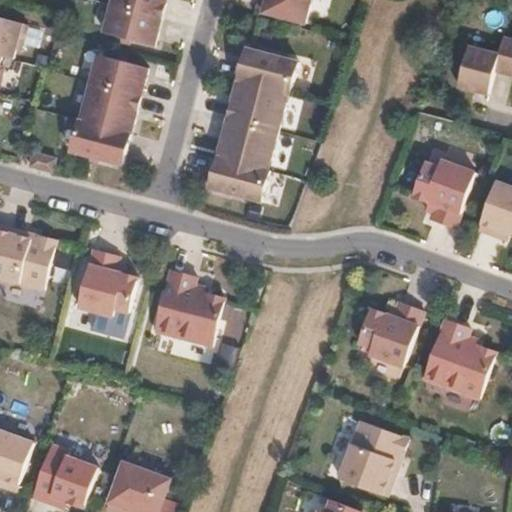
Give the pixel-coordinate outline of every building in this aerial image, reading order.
[(167,0),(112,0),(111,7),(162,21),(167,0)] [(266,0),(259,0),(256,14),(304,27),(311,0),(266,0)] [(111,7),(103,37),(154,50),(162,21),(111,7)] [(19,52),(25,27),(0,20),(0,58),(11,61),(13,51),(19,52)] [(511,77),(511,42),(503,41),(499,57),(469,50),(459,89),(489,97),(496,73),(511,77)] [(246,51),(238,82),(291,96),(299,65),(246,51)] [(99,57),(91,85),(141,99),(149,70),(99,57)] [(91,85),(83,114),(133,128),(141,99),(91,85)] [(235,92),(228,121),(279,134),(286,105),(235,92)] [(228,121),(220,150),(271,164),(279,134),(228,121)] [(79,123),(70,154),(123,168),(131,137),(79,123)] [(32,155),(29,168),(52,174),(55,161),(32,155)] [(218,160),(209,191),(262,205),(270,174),(218,160)] [(431,221),(457,230),(477,175),(442,163),(440,170),(426,165),(414,199),(429,204),(436,207),(433,215),(431,221)] [(511,189),(497,184),(480,232),(495,238),(498,231),(511,236),(511,189)] [(436,207),(429,204),(426,212),(433,215),(436,207)] [(0,279),(43,292),(56,243),(22,234),(21,238),(13,236),(14,231),(0,227),(0,279)] [(498,231),(495,238),(509,243),(511,236),(498,231)] [(119,259),(93,252),(77,308),(113,318),(115,311),(128,315),(138,280),(122,276),(115,274),(117,266),(119,259)] [(115,274),(122,276),(124,267),(117,266),(115,274)] [(214,348),(225,300),(208,295),(208,293),(195,290),(197,279),(171,273),(156,334),(214,348)] [(406,370),(425,315),(400,306),(398,312),(395,320),(388,317),(373,312),(361,346),(374,351),(372,358),(406,370)] [(113,318),(77,308),(72,326),(121,339),(128,315),(115,311),(113,318)] [(395,320),(398,312),(391,309),(388,317),(395,320)] [(482,401),(499,354),(481,348),(482,346),(469,341),(470,338),(472,331),(447,322),(426,381),(482,401)] [(482,346),(483,342),(470,338),(469,341),(482,346)] [(343,483),(390,500),(402,466),(398,465),(400,457),(405,459),(411,442),(364,425),(343,483)] [(0,432),(0,479),(4,481),(2,488),(17,493),(35,445),(0,432)] [(69,454),(52,448),(33,500),(55,508),(57,500),(67,504),(84,510),(99,470),(67,459),(69,454)] [(129,511),(160,511),(171,482),(124,465),(107,511),(124,511),(125,510),(129,511)] [(67,504),(57,500),(55,508),(65,511),(67,504)]
